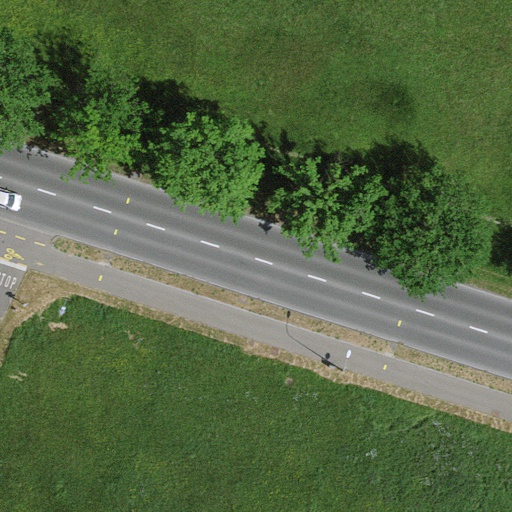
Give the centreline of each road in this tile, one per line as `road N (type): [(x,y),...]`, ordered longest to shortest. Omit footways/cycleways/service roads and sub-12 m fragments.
road 1 (secondary): [(511,169),(0,10)]
road 2 (secondary): [(24,185),(511,339)]
